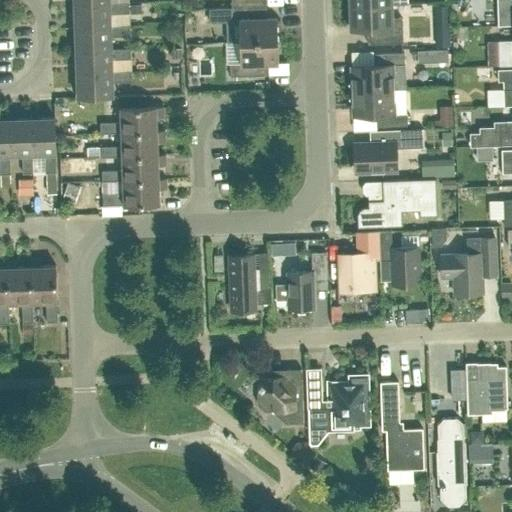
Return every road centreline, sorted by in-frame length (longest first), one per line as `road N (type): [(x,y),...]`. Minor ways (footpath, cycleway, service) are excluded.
road 1 (residential): [(81,344),(511,330)]
road 2 (residential): [(199,225),(286,220),(311,203),(318,181),(314,97)]
road 3 (residential): [(199,225),(196,140),(208,115),(232,103),(314,97)]
road 4 (tertiary): [(281,511),(183,449),(83,451)]
